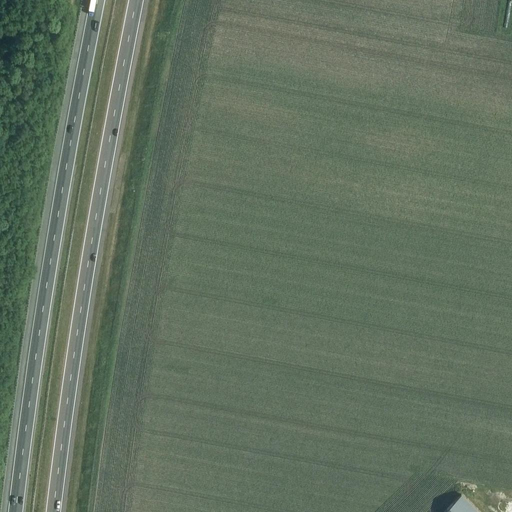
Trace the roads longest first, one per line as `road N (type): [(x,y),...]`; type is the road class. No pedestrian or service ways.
road 1 (motorway): [(54,511),(136,0)]
road 2 (motorway): [(98,0),(47,279),(18,511)]
